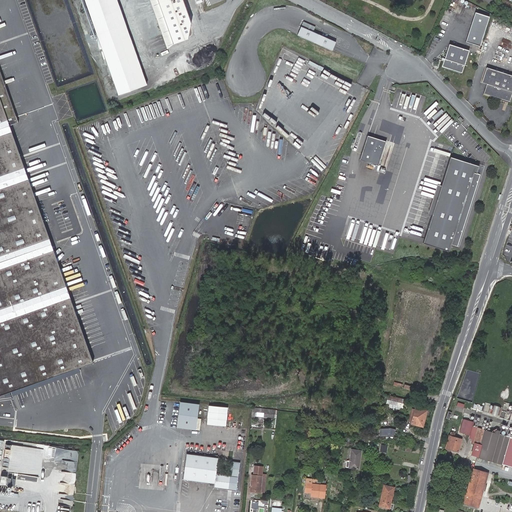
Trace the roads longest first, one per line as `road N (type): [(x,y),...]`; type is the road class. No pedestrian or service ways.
road 1 (unknown): [(374,104),(352,166),(353,192),(366,209),(394,213),(403,206),(424,131),(396,114)]
road 2 (tertiary): [(420,511),(489,261)]
road 3 (unknown): [(373,57),(310,19),(280,18),(253,35),(243,95)]
road 4 (unknown): [(163,295),(123,163),(131,142),(153,134)]
road 5 (unknown): [(186,125),(231,119),(255,171),(240,190),(207,199)]
road 6 (unknown): [(472,119),(459,134),(487,172),(462,249)]
road 7 (unknown): [(208,35),(180,60),(153,69),(121,0)]
road 8 (unknown): [(147,435),(165,335),(163,295)]
road 9 (unknown): [(282,78),(346,107),(373,57)]
